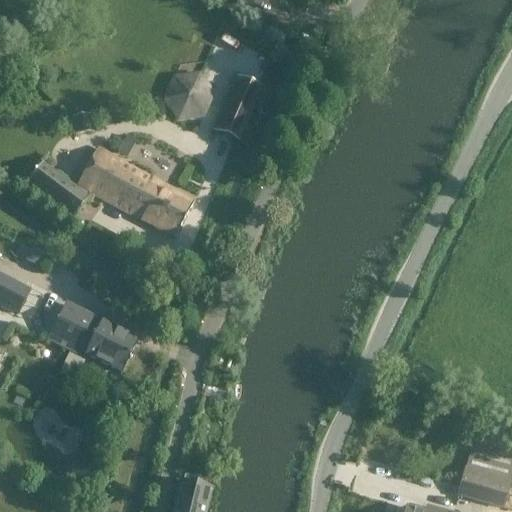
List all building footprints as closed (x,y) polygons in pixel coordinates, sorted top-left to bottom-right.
[(166,102),(179,121),(199,118),(202,119),(212,96),(199,77),(175,80),(166,102)] [(237,78),(214,131),(238,142),(261,89),(237,78)] [(75,132),(93,131),(92,115),(74,116),(75,132)] [(127,135),(119,153),(129,158),(138,140),(127,135)] [(175,238),(193,205),(99,151),(80,184),(175,238)] [(17,178),(26,184),(43,162),(33,155),(17,178)] [(73,220),(89,200),(42,165),(27,185),(73,220)] [(32,291),(0,274),(0,306),(19,316),(32,291)] [(122,374),(138,341),(58,302),(42,334),(122,374)] [(503,510),(510,482),(465,470),(458,498),(503,510)] [(195,511),(197,508),(200,496),(193,494),(195,487),(182,484),(177,502),(174,511),(195,511)]
